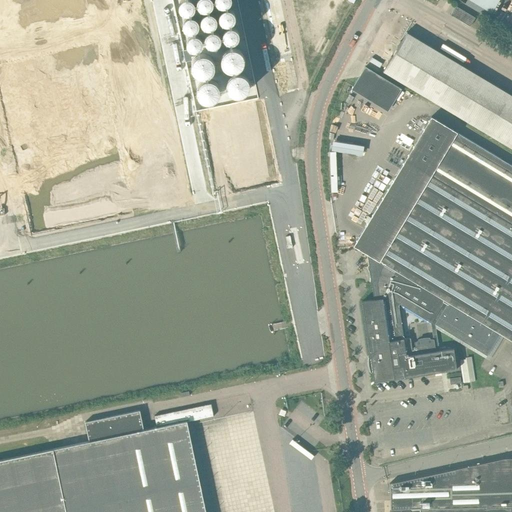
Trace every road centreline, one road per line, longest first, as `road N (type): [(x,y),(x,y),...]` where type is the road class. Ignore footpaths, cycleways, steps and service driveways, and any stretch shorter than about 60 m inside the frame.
road 1 (unclassified): [(364,511),(312,156),(320,103),(372,0)]
road 2 (unknown): [(275,180),(0,228)]
road 3 (unknown): [(0,196),(267,151)]
road 4 (unknown): [(323,245),(411,115),(436,121),(511,167)]
road 5 (unknown): [(0,167),(256,118)]
road 6 (unknown): [(275,180),(301,344)]
road 7 (unknown): [(476,419),(456,437),(356,460)]
road 8 (unknown): [(353,440),(476,419)]
road 9 (unknown): [(404,0),(511,59)]
road 10 (unknown): [(347,399),(421,387),(466,398)]
